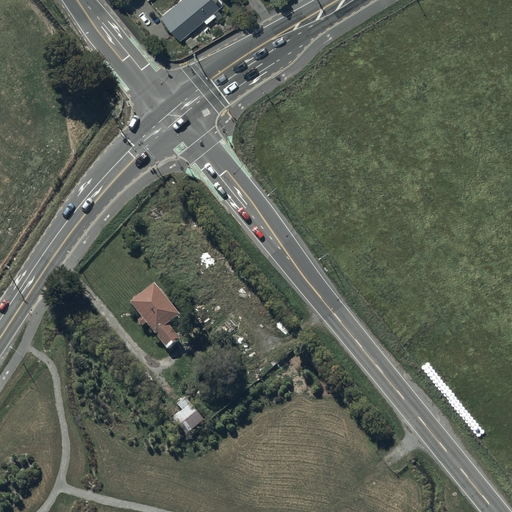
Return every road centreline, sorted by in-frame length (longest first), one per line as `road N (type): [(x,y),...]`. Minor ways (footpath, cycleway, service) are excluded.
road 1 (secondary): [(172,110),(498,511)]
road 2 (secondary): [(0,334),(81,215),(172,110)]
road 3 (secondary): [(172,110),(342,0)]
road 4 (track): [(432,430),(363,478),(248,482)]
road 5 (tertiary): [(81,0),(172,110)]
